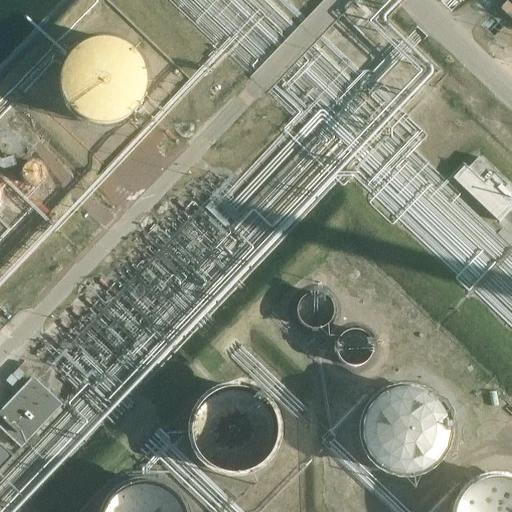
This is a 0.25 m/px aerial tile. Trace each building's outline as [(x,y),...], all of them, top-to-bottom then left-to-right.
[(511,0),(496,0),(511,15),(511,14),(511,0)] [(141,89),(141,81),(141,73),(139,66),(135,59),(130,53),(125,48),(119,44),(112,41),(102,39),(94,40),(87,41),(80,44),(72,50),(66,56),(62,63),(59,71),(58,80),(58,89),(60,96),(63,103),(69,110),(74,115),(80,119),(87,122),(97,123),(104,123),(112,121),(120,118),(128,112),(133,107),(138,98),(141,89)] [(13,149),(14,146),(13,141),(10,138),(6,136),(2,135),(0,135),(0,156),(4,156),(8,155),(11,153),(13,149)] [(511,190),(477,158),(466,169),(507,208),(511,202),(511,190)] [(42,177),(42,173),(42,169),(39,165),(37,163),(32,162),(27,162),(24,165),(21,168),(20,173),(21,177),(23,180),(25,182),(30,184),(35,183),(39,181),(42,177)] [(326,317),(327,312),(325,305),(322,300),(316,296),(309,295),(304,296),(299,300),(295,305),(293,312),(294,317),(296,320),(299,324),(304,327),(311,328),(317,327),(323,322),(326,317)] [(366,354),(368,347),(367,341),(363,335),(358,332),(352,330),(345,331),(342,333),(338,335),(335,341),(334,347),(334,353),(338,359),(342,362),(345,364),(349,365),(356,364),(359,362),(363,360),(366,354)] [(0,429),(16,444),(57,401),(36,381),(22,396),(17,392),(10,400),(15,404),(0,418),(0,429)] [(273,434),(274,426),(273,418),(270,409),(266,402),(261,395),(254,389),(248,386),(240,384),(231,382),(220,384),(214,385),(206,389),(199,395),(194,402),(190,409),(187,417),(187,424),(187,429),(187,433),(189,440),(193,448),(197,455),(203,460),(210,465),(219,468),(227,469),(235,469),(244,467),(253,463),(260,457),(267,450),(270,442),(273,434)] [(446,437),(447,428),(446,421),(444,413),(441,405),(435,398),(429,392),(422,388),(415,386),(406,384),(398,384),(388,387),(379,391),(373,395),(368,402),(363,409),(360,418),(359,427),(359,435),(361,443),(365,451),(370,457),(374,462),(383,468),(391,471),(401,472),(412,472),(419,469),(426,466),(434,460),(440,452),(444,446),(446,437)] [(0,469),(12,457),(0,446),(0,469)] [(511,511),(511,476),(511,477),(503,474),(494,472),(483,474),(476,476),(469,480),(463,484),(457,491),(452,499),(450,507),(449,511),(511,511)] [(184,511),(183,510),(179,501),(174,495),(166,489),(159,485),(152,483),(143,482),(132,483),(126,485),(118,489),(112,493),(106,500),(102,508),(100,511),(184,511)]
